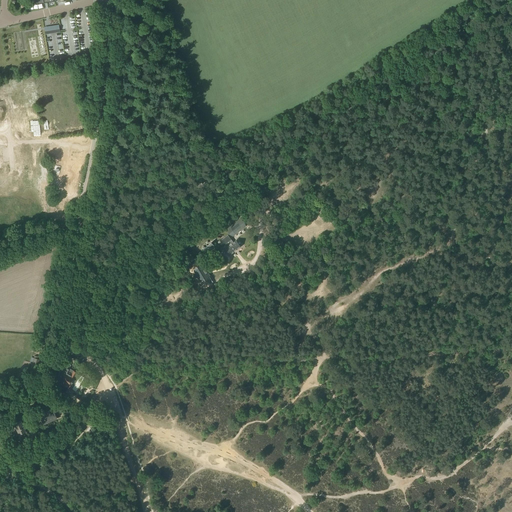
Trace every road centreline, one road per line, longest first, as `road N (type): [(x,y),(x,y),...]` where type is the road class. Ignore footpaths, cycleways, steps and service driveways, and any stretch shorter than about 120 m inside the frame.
road 1 (unclassified): [(101,369),(72,343),(67,315),(81,195),(106,98),(113,0)]
road 2 (track): [(5,473),(76,434),(97,404),(101,369)]
road 3 (track): [(112,410),(165,440),(221,455)]
